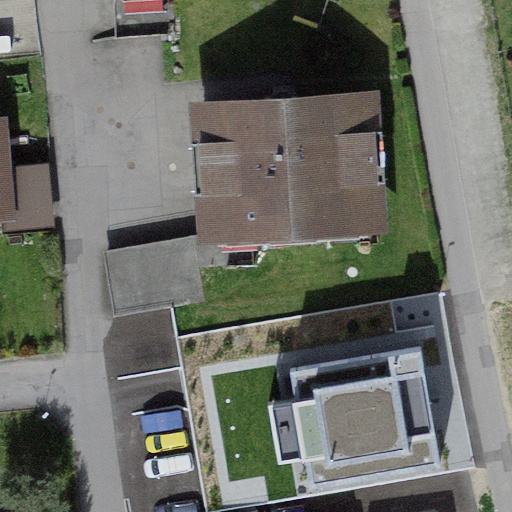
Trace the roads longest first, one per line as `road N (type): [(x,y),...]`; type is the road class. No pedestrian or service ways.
road 1 (unclassified): [(500,511),(412,0)]
road 2 (residential): [(103,511),(55,0)]
